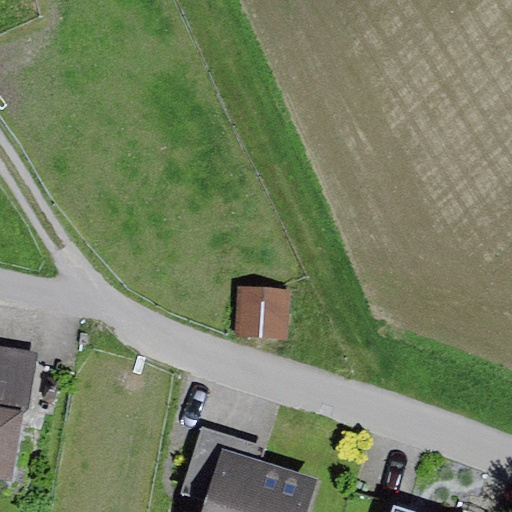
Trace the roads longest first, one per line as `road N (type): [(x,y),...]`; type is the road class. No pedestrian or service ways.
road 1 (residential): [(511,450),(105,301),(0,274)]
road 2 (track): [(105,301),(0,149)]
